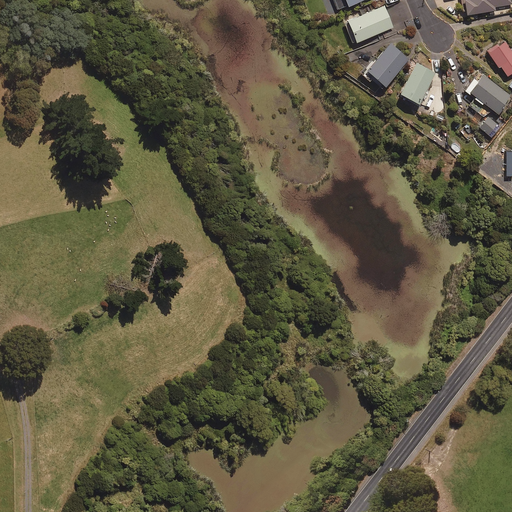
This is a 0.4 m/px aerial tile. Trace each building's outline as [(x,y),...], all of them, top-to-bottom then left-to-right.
[(335,0),(339,8),(359,0),(335,0)] [(494,6),(511,3),(511,0),(463,0),(466,14),(494,10),(494,6)] [(354,42),(392,27),(384,6),(346,21),(354,42)] [(506,75),(511,71),(511,51),(503,39),(487,50),(498,67),(500,66),(506,75)] [(382,88),(408,59),(390,42),(364,72),(382,88)] [(417,104),(435,73),(416,62),(398,94),(417,104)] [(497,113),(510,95),(481,73),(476,81),(473,79),(465,89),(497,113)] [(491,136),(499,126),(487,116),(479,127),(491,136)]
